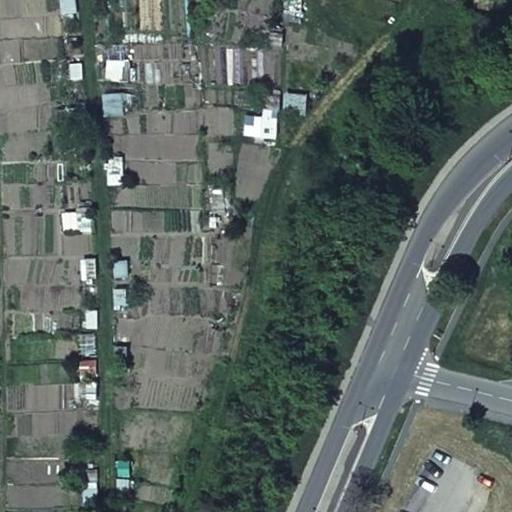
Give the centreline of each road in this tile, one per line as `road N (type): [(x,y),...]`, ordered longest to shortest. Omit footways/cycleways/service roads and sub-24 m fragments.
road 1 (track): [(422,0),(271,177),(248,303),(183,511)]
road 2 (tertiary): [(397,374),(458,214),(511,152)]
road 3 (tertiary): [(333,511),(397,374)]
